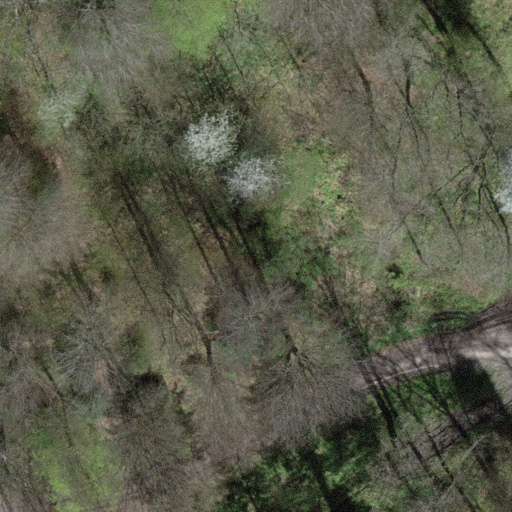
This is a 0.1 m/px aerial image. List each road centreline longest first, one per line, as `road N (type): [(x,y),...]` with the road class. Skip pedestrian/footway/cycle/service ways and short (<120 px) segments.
road 1 (track): [(511,338),(449,342),(347,376),(177,478),(130,495),(0,509)]
road 2 (track): [(511,401),(391,459),(330,511)]
